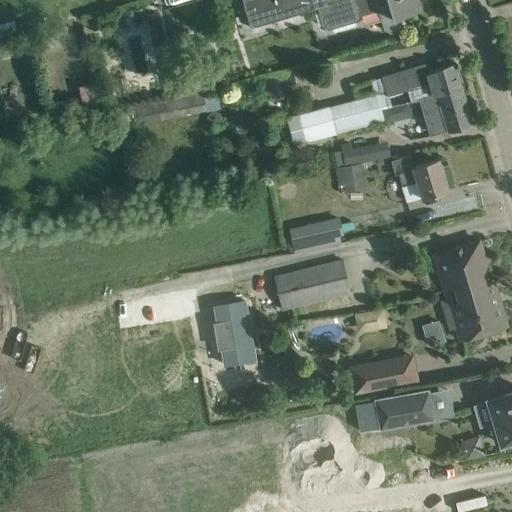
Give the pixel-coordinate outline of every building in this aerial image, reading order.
[(370,1),(375,0),(242,0),(250,27),(318,7),(323,26),(328,28),(359,20),(361,15),(374,11),(370,1)] [(400,17),(422,11),(418,0),(375,0),(370,1),(374,11),(378,10),(384,30),(391,34),(399,31),(402,24),(400,17)] [(461,85),(456,64),(427,73),(425,64),(383,76),(383,77),(372,79),(377,95),(330,108),(333,122),(391,105),(389,96),(407,91),(409,100),(410,100),(461,85)] [(473,123),(461,85),(410,100),(409,100),(410,102),(416,100),(426,137),(473,123)] [(218,107),(215,89),(129,101),(132,120),(218,107)] [(335,132),(383,119),(384,123),(412,117),(408,102),(392,107),(391,105),(333,122),(330,108),(329,108),(300,115),(301,120),(280,125),(286,145),(335,132)] [(341,144),(342,151),(352,149),(351,142),(341,144)] [(352,149),(342,151),(345,164),(389,155),(387,143),(352,149)] [(438,160),(419,166),(414,167),(410,155),(391,160),(395,175),(398,174),(402,186),(417,181),(422,198),(448,190),(438,160)] [(346,193),(364,190),(358,162),(335,167),(339,186),(344,185),(346,193)] [(342,235),(338,217),(290,228),(296,253),(342,243),(341,235),(342,235)] [(479,240),(460,246),(434,254),(449,304),(443,306),(448,321),(454,319),(460,340),(507,326),(487,259),(485,260),(479,240)] [(343,259),(273,275),(282,309),(350,293),(343,259)] [(244,296),(212,301),(222,362),(254,356),(244,296)] [(67,362),(121,353),(113,307),(60,316),(67,362)] [(387,327),(384,309),(354,313),(357,332),(387,327)] [(212,353),(43,379),(53,445),(223,419),(212,353)] [(418,381),(413,354),(351,367),(356,393),(418,381)] [(376,401),(356,404),(361,432),(381,428),(432,419),(427,393),(427,392),(376,401)] [(511,392),(487,399),(501,444),(511,441),(511,392)] [(295,462),(345,455),(340,419),(290,425),(295,462)] [(465,440),(469,458),(484,455),(480,436),(465,440)] [(274,445),(159,464),(166,511),(192,511),(283,497),(274,445)] [(414,448),(297,468),(303,504),(420,483),(414,448)]
